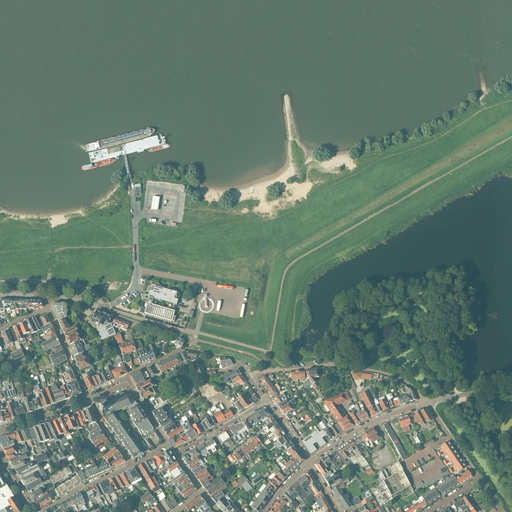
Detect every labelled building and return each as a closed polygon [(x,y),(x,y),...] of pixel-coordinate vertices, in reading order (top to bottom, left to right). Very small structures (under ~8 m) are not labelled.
[(163,133),(88,153),(89,158),(91,163),(125,154),(166,144),(163,133)] [(141,306),(139,313),(144,315),(146,315),(167,322),(171,323),(172,322),(172,321),(174,321),(175,317),(173,316),(175,312),(173,311),(175,305),(177,306),(178,300),(174,299),(175,296),(176,295),(177,293),(176,292),(177,291),(168,290),(169,288),(161,287),(161,286),(152,285),(149,293),(149,295),(149,296),(144,294),(143,294),(142,296),(142,298),(144,298),(142,305),(141,306)] [(8,300),(2,300),(5,311),(6,311),(9,309),(11,313),(15,311),(13,305),(12,305),(11,300),(8,300)] [(17,300),(11,300),(12,305),(13,305),(15,311),(18,318),(20,317),(18,310),(17,300)] [(27,305),(26,305),(26,309),(26,310),(30,309),(33,308),(33,307),(36,306),(35,301),(27,301),(28,304),(27,304),(27,305)] [(33,308),(30,309),(34,309),(34,311),(43,308),(41,302),(35,301),(36,306),(33,307),(33,308)] [(52,306),(52,308),(58,321),(65,318),(66,318),(67,312),(68,312),(66,311),(67,306),(65,304),(62,304),(60,305),(54,304),(52,306)] [(92,318),(101,341),(116,335),(112,326),(110,322),(111,318),(109,318),(108,320),(107,320),(100,322),(101,319),(98,317),(97,320),(96,320),(94,317),(94,316),(93,316),(94,313),(95,314),(96,312),(93,311),(92,315),(91,315),(91,316),(90,316),(90,317),(91,317),(91,318),(92,318)] [(110,317),(96,311),(96,312),(95,314),(94,313),(93,316),(94,316),(94,317),(96,320),(97,320),(98,317),(101,319),(100,322),(107,320),(108,320),(109,318),(110,317)] [(46,315),(40,318),(44,326),(50,323),(46,315)] [(35,317),(30,320),(37,332),(38,335),(42,333),(41,330),(35,317)] [(123,327),(122,329),(127,330),(129,324),(112,317),(111,318),(110,322),(112,326),(113,323),(123,327)] [(65,318),(58,321),(58,322),(58,321),(63,332),(69,329),(65,318)] [(30,320),(25,322),(32,337),(33,340),(35,344),(39,342),(41,341),(40,339),(39,336),(36,337),(34,334),(37,332),(30,320)] [(25,322),(19,325),(23,336),(26,341),(26,342),(29,349),(31,348),(30,345),(31,345),(29,341),(28,339),(32,337),(25,322)] [(51,324),(41,329),(43,331),(44,333),(53,329),(51,324)] [(19,325),(13,328),(18,342),(20,345),(26,342),(26,341),(23,336),(19,325)] [(63,332),(65,336),(77,330),(76,326),(72,328),(69,329),(63,332)] [(13,329),(8,331),(13,343),(16,342),(18,342),(13,328),(13,329)] [(39,336),(40,339),(41,341),(42,340),(43,340),(46,339),(46,338),(47,338),(55,334),(53,329),(44,333),(45,336),(41,337),(41,335),(39,336)] [(65,336),(69,346),(82,340),(77,330),(65,336)] [(8,331),(1,334),(6,344),(7,347),(8,348),(15,365),(26,360),(24,356),(20,345),(18,342),(16,342),(13,343),(8,331)] [(118,345),(123,342),(121,338),(119,334),(115,336),(118,345)] [(41,341),(39,342),(40,345),(44,352),(47,351),(47,352),(49,351),(50,354),(51,353),(53,356),(63,351),(63,350),(62,350),(60,345),(60,344),(60,345),(56,337),(48,341),(44,343),(43,340),(42,340),(41,341)] [(176,348),(177,349),(181,348),(182,347),(184,342),(177,339),(176,341),(170,339),(169,342),(175,344),(175,345),(177,346),(176,348)] [(74,358),(83,355),(83,354),(83,352),(90,349),(88,345),(86,346),(83,340),(82,340),(69,346),(74,357),(74,358)] [(124,344),(119,346),(126,364),(132,362),(129,355),(131,355),(131,353),(136,351),(134,343),(133,341),(124,344)] [(139,341),(134,343),(136,351),(138,358),(138,359),(140,365),(141,366),(146,363),(150,361),(147,354),(145,355),(142,350),(143,350),(139,341)] [(152,352),(147,354),(150,361),(155,359),(154,355),(157,354),(155,350),(153,345),(149,346),(152,352)] [(50,354),(48,355),(54,367),(67,360),(63,351),(53,356),(51,353),(50,354)] [(185,351),(181,353),(187,367),(190,366),(188,362),(189,361),(187,357),(192,358),(191,361),(193,361),(196,359),(197,353),(185,351)] [(178,354),(177,354),(182,363),(184,362),(185,365),(183,366),(184,368),(187,367),(181,353),(180,353),(178,354)] [(177,354),(173,356),(180,370),(184,368),(183,366),(182,367),(180,364),(182,363),(177,354)] [(173,356),(169,358),(174,367),(175,367),(177,370),(175,371),(176,372),(180,370),(173,356)] [(76,362),(80,371),(91,366),(89,362),(90,361),(88,357),(87,357),(76,362)] [(114,359),(116,365),(122,362),(120,357),(114,359)] [(169,358),(165,360),(170,369),(171,369),(173,373),(176,372),(175,371),(174,371),(173,368),(174,367),(169,358)] [(219,358),(222,369),(228,368),(233,365),(229,359),(228,358),(219,358)] [(194,361),(191,363),(194,370),(201,367),(198,359),(196,360),(196,359),(193,361),(194,361)] [(164,361),(161,362),(166,371),(170,369),(165,360),(164,361)] [(156,364),(155,365),(160,373),(161,373),(166,371),(161,362),(156,364)] [(150,367),(146,369),(148,371),(147,371),(149,374),(151,377),(151,376),(152,378),(152,377),(153,379),(152,379),(153,381),(155,379),(153,377),(156,375),(157,375),(160,373),(155,365),(154,365),(155,367),(152,368),(151,366),(150,367)] [(127,374),(127,373),(124,366),(120,368),(119,367),(117,368),(117,369),(121,377),(127,374)] [(94,371),(93,367),(88,369),(90,372),(82,376),(84,380),(89,391),(89,392),(96,389),(91,378),(93,377),(91,373),(94,371)] [(104,374),(108,383),(108,382),(114,380),(110,372),(109,370),(108,367),(107,367),(105,368),(107,373),(104,374)] [(201,367),(194,370),(198,378),(206,375),(201,367)] [(64,374),(63,374),(65,381),(67,380),(67,382),(70,380),(71,384),(76,382),(76,381),(76,382),(72,371),(71,371),(70,368),(66,370),(67,373),(64,374)] [(121,377),(117,369),(117,368),(117,369),(111,372),(115,380),(121,377)] [(224,375),(229,383),(230,382),(234,380),(241,375),(237,370),(230,374),(228,372),(224,375)] [(318,370),(306,371),(306,376),(310,381),(312,385),(315,389),(317,392),(320,390),(319,387),(317,383),(316,383),(313,378),(319,378),(318,370)] [(94,371),(91,373),(93,377),(91,378),(96,389),(104,384),(100,374),(96,376),(94,371)] [(140,372),(130,377),(132,381),(131,381),(132,382),(143,377),(149,374),(147,371),(142,374),(140,372)] [(100,374),(104,384),(108,383),(104,374),(103,373),(100,374)] [(143,377),(132,382),(133,384),(135,388),(146,382),(145,380),(151,377),(149,374),(143,377)] [(228,383),(231,387),(243,379),(241,375),(234,380),(235,382),(231,384),(230,382),(229,383),(228,383)] [(265,376),(259,380),(262,385),(273,377),(271,375),(267,378),(265,376)] [(37,377),(33,378),(34,381),(33,381),(34,382),(36,389),(43,409),(43,408),(50,406),(44,390),(40,391),(38,385),(40,384),(37,377)] [(273,377),(262,385),(265,389),(272,385),(271,383),(275,380),(273,377)] [(60,385),(59,386),(60,388),(61,389),(62,389),(66,400),(71,398),(66,385),(66,386),(63,379),(61,381),(63,387),(61,388),(60,385)] [(231,387),(233,390),(235,389),(234,387),(235,387),(234,386),(237,385),(238,386),(239,387),(240,386),(242,385),(246,383),(243,379),(231,387)] [(2,383),(0,383),(0,388),(3,388),(8,386),(13,385),(12,382),(10,382),(9,380),(2,383)] [(67,380),(65,381),(66,382),(67,385),(66,385),(71,398),(73,397),(79,395),(81,394),(79,388),(78,385),(76,382),(71,384),(70,380),(67,382),(67,380)] [(146,382),(135,388),(143,400),(144,400),(143,399),(152,395),(153,396),(158,394),(155,388),(157,387),(155,383),(153,384),(150,380),(146,382)] [(310,381),(302,385),(305,389),(312,385),(310,381)] [(44,382),(42,383),(44,390),(50,406),(56,404),(50,388),(46,389),(46,387),(44,382)] [(53,383),(49,385),(50,388),(56,404),(66,400),(62,389),(61,389),(60,388),(59,386),(58,383),(55,384),(56,386),(55,386),(53,383)] [(233,390),(231,387),(228,383),(227,383),(228,385),(229,386),(226,388),(220,392),(222,395),(223,395),(223,396),(224,395),(224,396),(227,393),(227,394),(233,390)] [(272,385),(265,389),(269,394),(274,390),(280,386),(278,383),(273,386),(272,385)] [(3,388),(0,388),(0,395),(5,393),(5,392),(8,399),(10,398),(16,396),(15,394),(14,389),(9,391),(8,386),(3,388)] [(274,390),(269,394),(272,398),(278,394),(280,392),(279,390),(281,388),(280,386),(274,390)] [(407,395),(409,402),(412,401),(416,400),(413,391),(407,387),(404,388),(406,392),(407,395)] [(34,400),(33,400),(37,411),(43,409),(36,389),(34,390),(35,394),(37,399),(34,400)] [(360,395),(371,417),(379,413),(375,405),(372,406),(371,403),(374,402),(377,401),(376,400),(374,396),(371,397),(368,391),(360,395)] [(25,398),(24,398),(28,414),(29,414),(33,412),(37,411),(33,400),(34,400),(31,392),(28,393),(29,396),(25,398)] [(347,392),(332,398),(332,399),(337,406),(350,399),(347,392)] [(16,396),(10,398),(13,406),(12,406),(16,418),(28,414),(24,398),(25,398),(23,393),(16,396)] [(246,393),(237,399),(244,409),(244,410),(253,404),(259,400),(258,399),(259,399),(255,395),(252,397),(253,398),(250,400),(246,393)] [(234,394),(232,395),(235,400),(232,402),(234,404),(239,412),(244,409),(237,399),(234,394)] [(283,394),(273,399),(275,403),(285,397),(283,394)] [(388,401),(391,409),(394,407),(391,399),(393,399),(391,394),(386,396),(388,401)] [(285,397),(275,403),(277,405),(277,406),(287,400),(290,399),(288,395),(285,397)] [(397,398),(400,405),(409,403),(409,402),(407,395),(397,398)] [(137,429),(142,436),(146,432),(147,434),(154,430),(147,420),(137,405),(135,401),(134,401),(132,396),(127,396),(117,400),(110,403),(111,405),(114,409),(115,412),(123,409),(127,407),(129,411),(124,415),(126,418),(127,417),(133,423),(131,425),(134,431),(137,429)] [(377,401),(382,412),(390,409),(385,399),(384,397),(376,400),(377,401)] [(8,399),(5,400),(7,407),(11,420),(16,418),(12,406),(13,406),(10,398),(8,399)] [(332,399),(324,402),(331,413),(332,414),(339,409),(338,408),(337,406),(332,399),(332,398),(332,399)] [(391,399),(394,407),(400,406),(400,405),(397,398),(393,399),(391,399)] [(287,400),(277,406),(280,409),(279,409),(279,410),(289,404),(290,403),(295,410),(296,409),(294,405),(296,403),(294,399),(288,403),(287,400)] [(104,418),(133,459),(143,453),(142,453),(144,451),(140,445),(138,447),(125,429),(116,417),(114,413),(115,412),(114,409),(111,405),(110,403),(107,404),(106,400),(96,404),(96,406),(97,409),(97,410),(98,409),(103,417),(103,418),(104,418)] [(377,401),(374,402),(375,405),(379,413),(382,412),(377,401)] [(289,404),(279,410),(280,410),(284,415),(284,416),(288,421),(293,417),(291,414),(290,412),(293,410),(289,404)] [(358,404),(356,405),(365,420),(369,418),(364,411),(363,407),(360,408),(358,404)] [(354,406),(355,408),(354,408),(356,411),(354,412),(361,422),(365,420),(356,405),(354,406)] [(215,406),(214,407),(216,410),(217,413),(222,422),(225,420),(222,414),(220,411),(219,409),(217,410),(215,406)] [(165,407),(152,413),(155,418),(167,410),(165,407)] [(264,408),(261,410),(268,420),(272,417),(271,415),(270,415),(266,408),(264,408)] [(83,411),(81,412),(85,423),(87,422),(89,426),(90,425),(91,429),(97,425),(96,423),(90,409),(84,411),(83,411)] [(223,413),(222,414),(225,420),(233,416),(229,409),(222,413),(223,413)] [(339,409),(332,414),(332,415),(335,420),(336,422),(346,415),(343,411),(343,410),(342,410),(341,410),(340,410),(339,409)] [(4,414),(1,415),(4,423),(11,420),(10,420),(8,413),(7,410),(6,410),(4,411),(4,414)] [(167,410),(155,418),(158,423),(170,415),(171,415),(167,410)] [(186,418),(179,422),(181,426),(184,431),(185,433),(189,440),(197,436),(191,427),(187,419),(188,418),(189,419),(193,417),(193,416),(194,415),(193,414),(191,410),(184,414),(186,418)] [(216,410),(212,413),(213,415),(218,424),(222,422),(217,413),(216,410)] [(261,410),(258,412),(264,422),(266,421),(268,420),(261,410)] [(419,412),(426,424),(433,420),(426,410),(419,412)] [(80,412),(76,414),(83,427),(86,426),(85,423),(81,412),(80,412)] [(258,412),(254,415),(259,422),(262,420),(264,423),(264,422),(258,412)] [(354,412),(349,415),(356,425),(361,422),(354,412)] [(419,423),(422,427),(426,424),(419,412),(414,414),(408,416),(411,421),(414,419),(417,425),(419,423)] [(209,419),(213,427),(218,425),(218,424),(213,417),(211,413),(209,414),(211,418),(209,419)] [(73,415),(72,415),(79,430),(82,428),(83,427),(76,414),(73,415)] [(200,424),(205,432),(209,430),(213,427),(209,419),(206,414),(200,418),(202,423),(200,424)] [(72,415),(63,418),(71,434),(74,433),(73,432),(73,430),(77,428),(78,430),(79,430),(72,415)] [(170,415),(158,423),(161,427),(171,421),(173,420),(173,419),(172,419),(170,415)] [(254,415),(250,417),(255,425),(254,425),(256,428),(258,426),(257,425),(256,424),(259,422),(254,415)] [(346,415),(336,422),(343,432),(353,426),(346,415)] [(403,417),(407,432),(410,431),(408,426),(411,425),(410,421),(411,421),(408,416),(403,417)] [(246,419),(246,420),(252,429),(253,430),(255,428),(254,427),(253,426),(254,425),(255,425),(250,417),(246,419)] [(261,425),(259,426),(260,428),(263,426),(267,424),(268,425),(275,421),(272,417),(268,420),(266,421),(264,422),(264,423),(261,425)] [(406,432),(407,434),(411,433),(410,431),(407,432),(403,417),(398,419),(401,428),(402,428),(403,433),(406,432)] [(57,420),(59,423),(66,437),(70,435),(71,435),(70,434),(71,434),(63,418),(57,420)] [(51,423),(61,440),(60,441),(62,443),(63,445),(68,443),(67,440),(66,440),(65,437),(66,437),(59,423),(57,420),(54,421),(51,422),(51,423)] [(246,420),(241,423),(251,437),(251,436),(250,434),(254,432),(253,430),(252,429),(246,420)] [(335,420),(333,421),(333,422),(335,426),(333,427),(339,435),(343,432),(336,422),(335,420)] [(171,421),(161,427),(164,432),(175,425),(174,424),(173,425),(171,421)] [(267,429),(265,430),(266,432),(278,425),(275,421),(268,425),(267,426),(266,427),(267,429)] [(324,421),(319,424),(319,425),(320,424),(321,426),(320,426),(322,428),(323,429),(322,430),(326,436),(328,435),(329,437),(328,437),(331,441),(333,439),(336,437),(329,428),(324,421)] [(330,423),(327,425),(329,428),(336,437),(339,435),(333,427),(335,426),(333,422),(331,424),(330,423)] [(47,424),(49,428),(57,442),(60,441),(61,440),(51,423),(47,424)] [(198,423),(191,427),(197,436),(204,432),(198,423)] [(241,423),(237,425),(248,439),(251,437),(241,423)] [(47,424),(43,425),(50,440),(49,440),(50,442),(54,450),(58,448),(56,443),(57,442),(49,428),(47,424)] [(33,429),(40,448),(42,452),(44,451),(47,449),(45,446),(47,446),(45,443),(45,444),(44,442),(49,440),(50,440),(43,425),(33,429)] [(90,435),(88,437),(89,439),(90,439),(91,440),(93,444),(104,436),(97,425),(91,429),(88,431),(90,435)] [(175,425),(164,432),(166,436),(167,436),(177,429),(175,425)] [(237,425),(233,427),(239,435),(244,442),(246,440),(248,439),(237,425)] [(266,432),(265,432),(266,434),(267,434),(267,433),(270,431),(272,433),(280,428),(278,425),(266,432)] [(169,440),(175,449),(185,443),(189,440),(185,433),(181,435),(180,434),(182,434),(181,433),(184,431),(181,426),(181,427),(177,429),(180,434),(169,440)] [(233,427),(229,429),(229,430),(235,437),(237,436),(239,440),(237,442),(238,443),(238,442),(240,445),(242,443),(244,442),(239,435),(233,427)] [(272,433),(268,436),(269,438),(274,435),(275,436),(276,437),(283,432),(280,428),(272,433)] [(371,430),(365,433),(369,440),(369,441),(371,444),(380,438),(379,437),(380,436),(377,432),(377,433),(374,428),(371,430)] [(33,429),(27,430),(30,440),(33,447),(34,450),(35,449),(34,447),(36,446),(37,449),(40,448),(33,429)] [(177,429),(167,436),(169,440),(180,434),(177,429)] [(21,431),(20,431),(21,432),(25,445),(26,447),(29,446),(30,448),(31,448),(33,447),(30,440),(27,430),(21,432),(21,431)] [(150,447),(161,439),(155,430),(144,438),(150,447)] [(225,432),(230,439),(233,438),(234,440),(236,439),(235,437),(229,430),(225,432)] [(312,434),(302,441),(311,454),(317,451),(313,445),(316,442),(320,448),(326,444),(322,439),(326,436),(322,430),(317,434),(316,431),(312,434)] [(21,432),(13,434),(18,444),(20,447),(25,445),(21,432)] [(225,432),(217,437),(222,445),(230,440),(230,439),(225,432)] [(275,436),(270,440),(270,441),(271,441),(275,438),(277,440),(277,441),(277,440),(285,435),(283,432),(276,437),(275,436)] [(365,433),(360,435),(363,440),(364,441),(365,444),(366,446),(367,447),(369,446),(367,442),(369,441),(369,440),(365,433)] [(13,434),(0,438),(0,445),(2,450),(13,445),(16,444),(18,444),(13,434)] [(285,435),(277,440),(281,447),(289,441),(288,440),(285,435)] [(360,435),(356,438),(358,440),(360,443),(362,447),(363,448),(366,446),(365,444),(364,441),(363,440),(360,435)] [(104,436),(93,444),(98,451),(109,443),(107,440),(104,437),(105,437),(104,436)] [(415,440),(418,446),(421,445),(416,436),(412,437),(414,440),(415,440)] [(253,440),(261,452),(263,450),(260,446),(261,445),(263,447),(264,447),(262,444),(259,440),(258,439),(257,437),(253,440)] [(356,438),(352,440),(355,446),(356,446),(360,454),(362,453),(360,449),(362,447),(360,443),(358,440),(356,438)] [(212,439),(208,442),(210,446),(208,447),(210,450),(209,450),(210,451),(211,451),(213,454),(216,452),(221,449),(220,447),(215,451),(213,447),(216,446),(212,440),(213,439),(212,439)] [(426,448),(434,443),(432,439),(423,444),(426,448)] [(256,449),(259,453),(261,452),(253,440),(249,443),(254,450),(256,449)] [(338,450),(335,452),(343,463),(346,462),(344,460),(348,457),(350,460),(346,463),(352,471),(356,468),(354,465),(358,462),(362,469),(368,465),(364,458),(363,459),(360,454),(356,446),(355,446),(352,440),(348,443),(352,449),(353,451),(356,455),(354,456),(351,458),(350,456),(347,452),(348,451),(344,445),(337,450),(338,450)] [(281,447),(279,448),(282,452),(284,451),(284,452),(285,453),(286,451),(287,451),(288,450),(294,447),(289,441),(281,447)] [(384,471),(381,472),(385,479),(383,481),(391,496),(401,491),(405,498),(407,497),(410,503),(418,499),(414,491),(413,490),(411,486),(410,485),(411,485),(408,480),(405,476),(402,469),(398,464),(401,462),(403,461),(401,457),(399,454),(397,451),(396,448),(394,445),(392,441),(388,444),(390,447),(396,457),(395,458),(397,462),(384,469),(384,471)] [(208,442),(203,444),(209,453),(208,453),(209,456),(212,454),(210,451),(209,450),(210,450),(208,447),(210,446),(208,442)] [(437,453),(438,455),(451,446),(448,442),(447,442),(441,446),(443,449),(441,450),(442,452),(441,453),(440,451),(437,453)] [(62,443),(60,444),(61,446),(60,446),(66,456),(68,455),(63,446),(63,445),(62,443)] [(244,446),(252,457),(254,456),(252,452),(253,451),(255,455),(257,454),(254,450),(249,443),(244,446)] [(347,443),(344,445),(348,451),(347,452),(350,456),(351,458),(354,456),(352,454),(351,454),(350,453),(353,451),(352,449),(348,443),(347,443)] [(13,445),(2,450),(9,461),(24,455),(22,450),(20,447),(18,444),(16,444),(17,446),(18,446),(19,447),(14,449),(13,448),(14,447),(13,445)] [(200,446),(196,448),(197,450),(198,449),(199,451),(198,451),(199,452),(198,452),(200,456),(201,455),(203,454),(206,457),(207,456),(206,454),(208,453),(209,453),(203,444),(200,446)] [(248,455),(251,458),(252,457),(244,446),(240,449),(246,456),(248,455)] [(438,455),(439,457),(442,455),(446,453),(447,455),(454,450),(451,446),(438,455)] [(286,451),(285,453),(286,455),(287,455),(289,457),(289,456),(292,454),(296,451),(294,447),(288,450),(287,451),(286,451)] [(24,455),(9,461),(12,466),(35,455),(33,450),(32,451),(29,452),(27,448),(22,450),(24,455)] [(103,457),(104,457),(104,458),(107,461),(108,460),(109,460),(112,457),(118,452),(114,448),(104,456),(103,457)] [(236,452),(244,463),(246,461),(243,458),(246,456),(240,449),(236,452)] [(169,450),(162,454),(166,464),(169,462),(168,459),(172,456),(169,450)] [(448,460),(457,455),(454,450),(447,455),(449,457),(447,458),(448,460)] [(293,457),(291,459),(297,467),(303,461),(296,451),(292,454),(291,455),(293,457)] [(100,452),(95,455),(96,455),(97,457),(98,461),(104,457),(103,457),(100,452)] [(108,460),(113,468),(125,462),(118,452),(112,457),(109,460),(108,460)] [(182,456),(182,459),(183,459),(186,464),(187,465),(194,460),(193,459),(189,452),(188,453),(183,457),(182,456)] [(239,461),(242,464),(244,463),(236,452),(232,455),(237,461),(237,462),(239,461)] [(35,455),(12,466),(18,476),(40,464),(43,463),(48,460),(45,453),(42,455),(41,453),(35,455)] [(151,460),(156,469),(157,469),(159,467),(159,466),(162,465),(163,466),(166,463),(166,464),(162,454),(161,454),(159,455),(157,456),(154,458),(153,459),(153,458),(151,460)] [(331,454),(327,457),(331,463),(334,466),(335,468),(339,466),(337,463),(331,454)] [(237,461),(232,455),(228,458),(231,462),(234,466),(234,467),(236,469),(240,466),(239,465),(238,466),(238,465),(237,466),(235,463),(237,461)] [(286,457),(284,459),(285,459),(288,463),(294,470),(297,467),(291,459),(290,460),(288,458),(289,457),(287,455),(286,455),(285,455),(286,457)] [(460,459),(457,455),(448,460),(450,463),(452,461),(453,463),(460,459)] [(166,465),(160,469),(161,471),(162,473),(167,469),(176,463),(172,456),(168,459),(169,462),(166,464),(167,465),(166,465)] [(194,460),(187,465),(190,469),(197,463),(200,467),(205,464),(207,462),(205,458),(201,461),(198,457),(194,460)] [(280,457),(278,459),(281,462),(283,464),(284,463),(286,465),(284,466),(291,473),(294,470),(288,463),(285,459),(284,459),(283,460),(280,457)] [(320,462),(326,469),(330,467),(328,465),(331,463),(327,457),(320,462)] [(278,459),(276,461),(278,464),(282,468),(283,467),(283,468),(281,470),(287,477),(291,473),(284,466),(282,464),(283,464),(281,462),(278,459)] [(453,467),(454,469),(463,463),(460,459),(453,463),(454,466),(453,467)] [(105,463),(104,463),(106,467),(107,466),(109,470),(113,468),(108,460),(107,461),(105,463)] [(151,460),(148,462),(153,472),(154,472),(154,471),(156,469),(151,460)] [(147,461),(144,464),(149,475),(150,474),(150,475),(151,475),(150,474),(153,472),(148,462),(147,461)] [(320,461),(315,465),(323,476),(325,475),(328,473),(326,469),(320,462),(320,461)] [(99,462),(95,464),(96,467),(100,474),(101,473),(104,472),(101,465),(99,462)] [(167,469),(162,473),(163,474),(168,471),(170,472),(179,467),(177,462),(176,463),(167,469)] [(200,467),(192,472),(195,476),(208,468),(206,466),(208,464),(207,462),(205,464),(200,467)] [(82,463),(80,464),(82,467),(83,471),(82,472),(81,471),(86,480),(87,480),(90,478),(85,470),(85,468),(83,465),(83,464),(82,463)] [(104,463),(101,465),(104,472),(109,470),(107,466),(106,467),(104,463)] [(190,469),(190,470),(192,472),(200,467),(197,463),(190,469)] [(457,470),(459,472),(466,468),(463,463),(454,469),(455,471),(457,470)] [(40,464),(18,476),(21,480),(40,471),(42,469),(42,468),(40,464)] [(93,464),(90,466),(95,476),(100,474),(96,467),(95,464),(94,464),(93,464)] [(144,464),(138,467),(146,481),(152,478),(153,478),(151,475),(150,475),(150,474),(149,475),(144,464)] [(236,469),(239,473),(243,471),(242,470),(245,469),(243,465),(241,466),(240,466),(236,469)] [(85,468),(85,470),(90,478),(95,476),(90,466),(89,466),(85,468)] [(164,476),(165,479),(171,475),(171,476),(182,470),(179,467),(170,472),(169,473),(164,476)] [(276,468),(272,471),(273,473),(274,475),(275,475),(282,482),(287,477),(280,470),(277,467),(277,468),(276,468)] [(76,468),(74,469),(76,474),(76,475),(77,474),(78,477),(81,483),(86,480),(81,471),(79,473),(76,468)] [(126,472),(125,472),(132,485),(134,484),(135,485),(137,483),(137,482),(141,480),(135,469),(134,468),(133,469),(131,470),(127,472),(127,471),(126,472)] [(208,468),(195,476),(197,480),(198,480),(208,473),(206,470),(208,469),(208,468)] [(323,476),(325,479),(332,474),(332,475),(336,472),(334,469),(332,470),(328,473),(325,475),(323,476)] [(182,470),(171,476),(174,480),(184,473),(183,473),(182,470)] [(463,476),(466,481),(472,477),(468,470),(465,473),(466,475),(463,476)] [(40,471),(21,480),(25,487),(44,475),(40,471)] [(417,489),(419,491),(449,474),(448,471),(417,489)] [(119,476),(126,487),(127,489),(125,491),(124,491),(126,494),(129,492),(128,490),(129,489),(128,487),(132,485),(125,472),(125,473),(119,476)] [(306,473),(304,475),(310,483),(308,485),(309,486),(309,487),(308,488),(310,490),(309,490),(312,493),(314,496),(321,492),(315,482),(309,473),(307,472),(306,473)] [(325,479),(329,487),(339,481),(340,483),(345,480),(343,478),(341,480),(341,479),(336,472),(332,475),(332,474),(325,479)] [(174,480),(172,481),(174,485),(186,477),(184,473),(174,480)] [(208,473),(198,480),(200,483),(210,476),(208,473)] [(267,484),(274,492),(279,486),(282,482),(275,475),(274,475),(273,473),(269,477),(272,480),(267,484)] [(44,475),(25,487),(28,492),(43,484),(47,479),(44,475)] [(298,481),(297,482),(308,496),(312,493),(309,490),(306,493),(303,489),(308,486),(309,487),(309,486),(308,485),(310,483),(304,475),(298,481)] [(114,478),(121,489),(124,488),(125,491),(127,489),(126,487),(119,476),(117,477),(114,478)] [(186,477),(174,485),(175,485),(177,483),(178,485),(175,487),(176,488),(177,488),(177,489),(182,485),(183,486),(184,487),(185,486),(184,485),(188,482),(189,483),(190,482),(189,481),(188,479),(186,476),(186,477)] [(210,476),(200,483),(202,485),(204,489),(205,489),(211,484),(210,484),(214,480),(211,476),(211,477),(210,476)] [(236,482),(238,485),(246,479),(244,476),(236,482)] [(260,476),(250,483),(253,487),(263,480),(260,476)] [(454,476),(450,478),(455,486),(454,487),(455,488),(457,487),(459,486),(455,479),(454,476)] [(455,479),(459,486),(459,485),(466,481),(463,476),(460,478),(459,477),(455,479)] [(63,486),(55,491),(59,497),(74,487),(81,483),(78,477),(72,480),(70,481),(63,486)] [(211,484),(205,489),(209,495),(224,484),(219,477),(210,484),(211,484)] [(108,480),(114,492),(115,494),(121,490),(121,489),(114,478),(108,480)] [(343,484),(332,491),(337,500),(343,496),(341,493),(342,493),(343,493),(341,490),(345,488),(345,487),(358,479),(357,478),(349,482),(348,480),(343,484)] [(447,480),(453,490),(455,488),(454,487),(455,486),(450,478),(447,480)] [(30,495),(34,501),(43,494),(47,492),(47,493),(55,488),(52,483),(50,479),(48,480),(49,483),(43,486),(40,489),(30,495),(30,494),(30,495)] [(102,483),(108,496),(109,497),(115,495),(114,494),(114,493),(113,492),(114,492),(108,480),(102,483)] [(156,481),(149,485),(152,490),(158,486),(159,487),(162,485),(159,480),(156,481)] [(444,482),(450,492),(451,491),(450,490),(452,489),(453,490),(447,480),(444,482)] [(290,487),(290,488),(298,496),(302,501),(306,498),(308,496),(306,493),(303,490),(297,482),(291,487),(290,487)] [(438,499),(440,498),(441,498),(440,497),(442,495),(442,496),(443,496),(446,494),(446,493),(447,491),(448,493),(450,492),(444,482),(440,484),(437,486),(434,488),(431,490),(436,499),(437,498),(438,499)] [(102,483),(98,485),(104,496),(105,496),(107,500),(110,499),(109,497),(108,496),(102,483)] [(224,484),(209,495),(212,499),(221,492),(225,489),(227,488),(224,484)] [(267,484),(260,494),(268,501),(274,492),(267,484)] [(94,487),(93,487),(101,500),(104,498),(103,496),(103,497),(104,496),(98,485),(97,485),(94,487)] [(183,486),(182,485),(177,489),(179,493),(180,493),(181,494),(182,493),(183,491),(185,493),(187,491),(190,495),(190,496),(196,491),(192,486),(187,489),(186,488),(185,488),(184,487),(183,486)] [(7,486),(0,490),(0,511),(11,506),(8,501),(14,498),(12,495),(11,494),(11,493),(10,491),(7,486)] [(90,488),(94,495),(96,500),(99,504),(98,504),(101,508),(103,507),(101,503),(102,502),(101,500),(93,487),(90,488)] [(85,491),(86,493),(90,501),(91,503),(96,500),(97,502),(92,505),(93,507),(98,504),(99,504),(96,500),(94,495),(90,488),(85,491)] [(290,488),(286,493),(293,501),(298,496),(290,488)] [(221,492),(212,499),(214,501),(215,503),(215,502),(224,496),(228,494),(225,489),(221,492)] [(434,502),(437,500),(436,500),(436,499),(431,490),(427,492),(433,501),(434,502)] [(179,493),(176,496),(176,497),(179,501),(181,500),(182,502),(184,500),(182,498),(181,499),(179,496),(181,495),(185,499),(190,496),(190,495),(187,491),(185,493),(183,491),(182,493),(181,494),(180,493),(179,493)] [(34,501),(39,509),(52,501),(47,493),(47,492),(43,494),(34,501)] [(139,499),(143,504),(145,503),(153,498),(152,498),(149,492),(139,499)] [(424,494),(430,504),(432,503),(431,502),(433,501),(427,492),(424,494)] [(80,493),(75,496),(84,511),(87,510),(84,505),(86,504),(85,503),(80,493)] [(161,504),(166,511),(167,511),(173,508),(170,504),(167,500),(166,499),(167,499),(165,497),(163,493),(157,497),(159,501),(161,504)] [(286,493),(283,496),(290,504),(294,509),(298,506),(293,501),(286,493)] [(308,496),(306,498),(309,503),(312,501),(315,499),(314,496),(312,493),(308,496)] [(260,494),(257,499),(265,505),(268,501),(260,494)] [(315,499),(312,501),(316,509),(314,510),(314,511),(315,511),(320,510),(320,508),(323,507),(324,508),(328,505),(328,504),(324,497),(322,494),(315,499)] [(427,506),(427,507),(428,506),(427,504),(429,503),(430,505),(430,504),(424,494),(421,496),(422,497),(423,500),(427,506)] [(170,504),(173,508),(178,505),(172,496),(172,495),(168,498),(167,499),(166,499),(167,500),(170,504)] [(183,509),(185,511),(189,511),(195,506),(197,509),(198,509),(205,503),(205,502),(205,503),(202,499),(203,499),(202,499),(199,495),(191,502),(185,507),(183,509)] [(224,497),(216,504),(219,506),(220,508),(228,501),(230,499),(227,495),(224,497)] [(343,496),(337,500),(342,507),(345,511),(353,506),(360,502),(357,497),(350,502),(350,501),(346,495),(343,496)] [(371,495),(364,499),(367,503),(374,499),(371,495)] [(75,496),(70,498),(76,508),(77,510),(77,511),(83,511),(84,511),(75,496)] [(467,496),(463,500),(471,511),(478,511),(480,511),(476,506),(475,506),(467,496)] [(146,508),(147,510),(152,507),(151,506),(156,503),(157,503),(153,497),(152,498),(153,498),(145,503),(148,506),(145,508),(146,508)] [(421,506),(422,509),(427,506),(423,500),(422,497),(418,499),(419,500),(417,501),(418,503),(419,504),(420,507),(421,506)] [(21,511),(23,511),(14,498),(8,501),(11,506),(0,511),(21,511)] [(70,498),(66,501),(72,511),(71,511),(74,511),(77,510),(76,508),(70,498)] [(288,506),(289,507),(290,505),(288,502),(288,503),(282,498),(279,502),(285,506),(286,504),(288,506)] [(228,501),(220,508),(221,509),(221,510),(223,511),(232,504),(231,504),(233,502),(230,499),(228,501)] [(257,499),(253,503),(261,509),(265,505),(257,499)] [(66,500),(61,504),(65,511),(71,511),(72,511),(66,500)] [(117,500),(112,503),(116,511),(121,510),(117,501),(118,501),(117,500)] [(463,500),(453,505),(453,506),(456,510),(460,507),(463,511),(462,511),(468,511),(467,510),(468,509),(463,500)] [(412,502),(417,511),(422,509),(421,506),(420,507),(419,504),(417,501),(415,502),(415,501),(412,502)] [(276,506),(283,511),(284,511),(286,510),(283,508),(285,506),(279,502),(276,506)] [(410,511),(411,511),(410,511),(416,511),(417,511),(412,502),(408,504),(409,505),(407,506),(409,510),(409,511),(410,511)] [(153,509),(155,511),(162,511),(158,505),(156,503),(151,506),(152,507),(153,509)] [(197,509),(194,511),(205,511),(210,508),(209,508),(205,504),(206,503),(205,503),(198,509),(197,509)] [(253,503),(250,507),(253,509),(251,511),(252,511),(258,511),(261,509),(253,503)]
